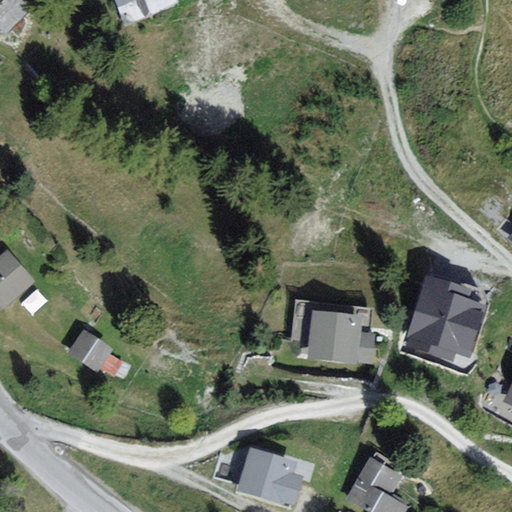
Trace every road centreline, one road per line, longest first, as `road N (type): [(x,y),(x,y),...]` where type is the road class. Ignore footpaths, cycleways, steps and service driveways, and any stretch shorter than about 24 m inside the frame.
road 1 (residential): [(0,412),(163,467),(293,412),(417,403),(488,468),(511,477)]
road 2 (residential): [(511,272),(410,168),(386,90),(385,0)]
road 3 (residential): [(0,412),(103,511)]
